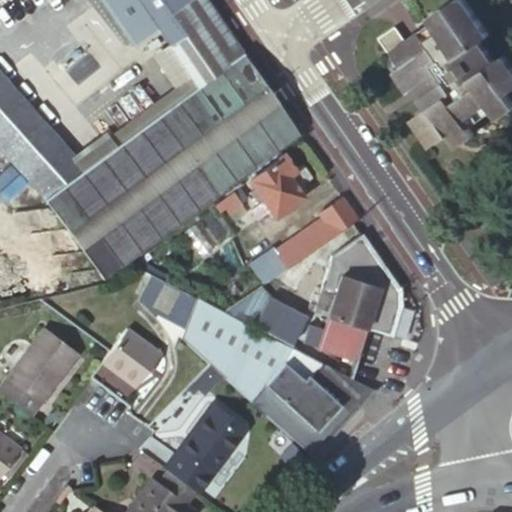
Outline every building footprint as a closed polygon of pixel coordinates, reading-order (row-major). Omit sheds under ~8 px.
[(247,57),(207,0),(139,0),(165,39),(196,85),(86,167),(0,71),(0,149),(39,193),(104,278),(299,134),(282,108),(267,119),(258,106),(272,94),(247,57)] [(165,39),(139,0),(101,0),(140,56),(165,39)] [(392,35),(374,48),(389,70),(393,68),(398,75),(391,80),(404,100),(409,97),(422,117),(407,126),(428,155),(446,142),(454,153),(471,140),(461,127),(485,111),(494,124),(511,112),(504,101),(511,95),(511,75),(501,60),(491,67),(478,49),(488,41),(460,2),(425,27),(429,32),(402,50),(392,35)] [(282,108),(272,94),(258,106),(267,119),(282,108)] [(295,168),(284,152),(248,179),(275,214),(302,195),(296,186),(311,176),(302,163),(295,168)] [(232,190),(214,203),(219,210),(225,206),(229,212),(241,202),(232,190)] [(264,283),(357,217),(343,195),(318,212),(320,217),(275,248),(273,245),(249,261),(264,283)] [(399,289),(360,233),(330,254),(313,310),(326,315),(316,347),(355,359),(366,327),(391,335),(400,305),(399,289)] [(195,297),(154,276),(143,300),(159,315),(183,327),(195,297)] [(223,312),(252,327),(254,323),(291,342),(303,316),(268,296),(270,293),(254,290),(223,312)] [(289,434),(314,457),(375,390),(364,384),(252,327),(223,312),(195,297),(183,327),(180,336),(201,356),(210,364),(213,367),(287,435),(289,434)] [(127,328),(110,351),(102,362),(137,387),(161,354),(127,328)] [(0,387),(0,392),(31,416),(76,352),(43,329),(0,387)] [(210,364),(201,356),(180,385),(185,389),(190,382),(198,388),(213,367),(210,364)] [(211,405),(206,411),(241,435),(246,429),(211,405)] [(206,411),(164,468),(169,471),(195,490),(199,493),(241,435),(206,411)] [(20,448),(0,433),(0,475),(3,471),(19,449),(20,448)] [(26,454),(19,449),(3,471),(10,476),(26,454)] [(185,511),(188,509),(184,505),(195,490),(169,471),(157,486),(150,481),(127,511),(185,511)]
